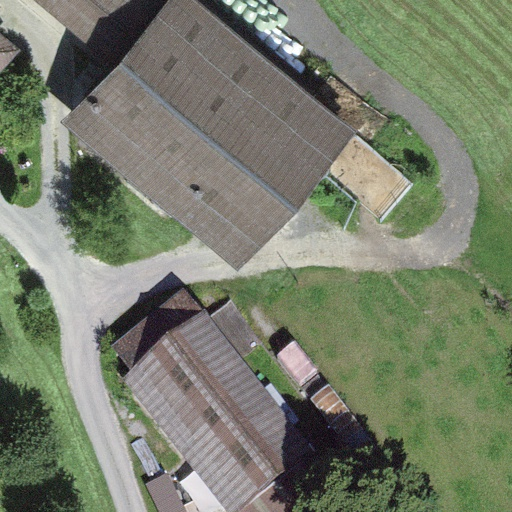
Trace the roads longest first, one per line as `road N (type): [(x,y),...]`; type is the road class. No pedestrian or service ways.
road 1 (track): [(303,0),(345,60),(424,121),(454,169),(466,214),(443,255),(184,269),(68,298)]
road 2 (track): [(129,511),(68,298),(0,211)]
